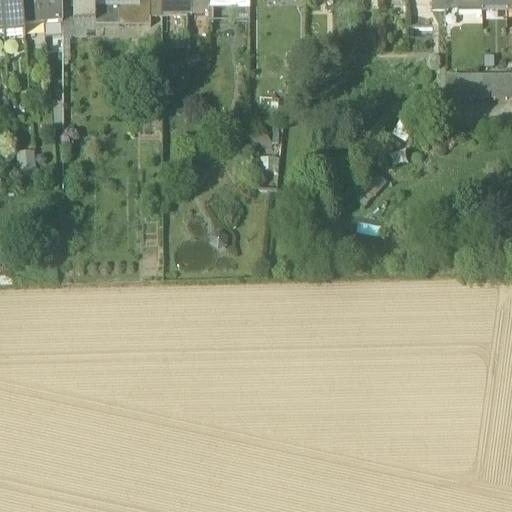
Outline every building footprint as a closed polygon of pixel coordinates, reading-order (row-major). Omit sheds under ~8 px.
[(0,0),(3,41),(25,39),(24,29),(23,29),(20,0),(0,0)] [(41,0),(20,0),(23,29),(24,29),(43,28),(41,0)] [(61,0),(41,0),(43,28),(62,26),(61,0)] [(61,0),(62,26),(62,39),(74,39),(74,24),(95,24),(95,7),(95,6),(95,0),(61,0)] [(138,0),(139,7),(95,7),(95,24),(96,24),(96,28),(150,29),(150,25),(150,19),(149,0),(138,0)] [(161,0),(149,0),(150,19),(161,19),(161,11),(161,0)] [(172,0),(161,0),(161,11),(173,11),(172,0)] [(190,0),(172,0),(173,11),(173,17),(187,17),(187,16),(191,16),(190,0)] [(207,0),(190,0),(191,16),(191,17),(208,17),(208,8),(207,0)] [(207,0),(208,8),(237,8),(237,0),(207,0)] [(481,0),(456,0),(457,9),(482,9),(481,0)] [(506,0),(481,0),(482,9),(506,9),(506,0)] [(434,28),(407,28),(407,40),(435,40),(434,28)] [(457,102),(457,78),(445,78),(445,102),(457,102)] [(469,78),(457,78),(457,102),(470,102),(469,78)] [(481,102),(481,78),(469,78),(470,102),(481,102)] [(493,102),(493,78),(481,78),(481,102),(493,102)] [(506,102),(505,78),(493,78),(493,102),(506,102)] [(254,177),(274,176),(273,139),(253,140),(254,177)]
